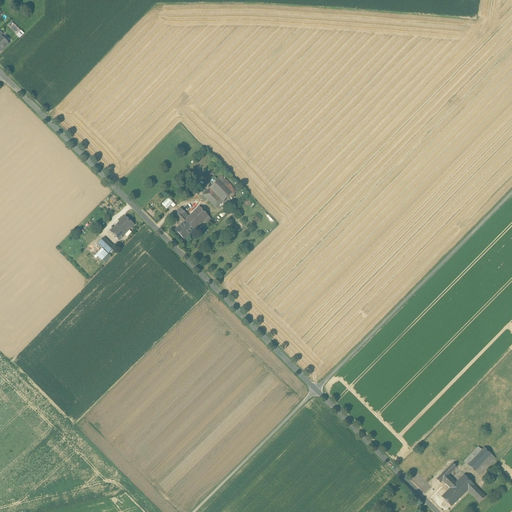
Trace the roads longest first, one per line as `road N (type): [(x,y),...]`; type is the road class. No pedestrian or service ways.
road 1 (tertiary): [(0,71),(316,389)]
road 2 (unclassified): [(316,389),(511,192)]
road 3 (track): [(193,511),(316,389)]
road 4 (tertiary): [(316,389),(438,511)]
